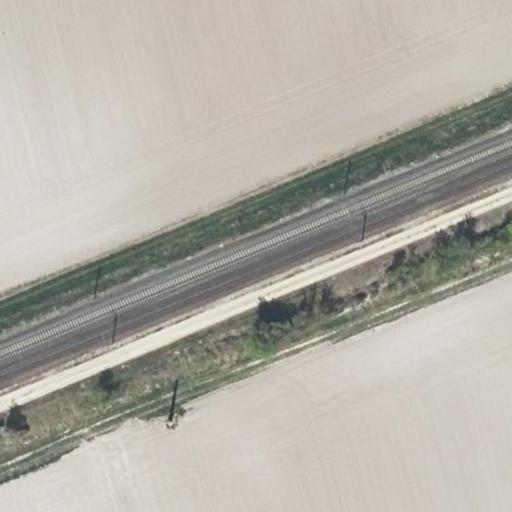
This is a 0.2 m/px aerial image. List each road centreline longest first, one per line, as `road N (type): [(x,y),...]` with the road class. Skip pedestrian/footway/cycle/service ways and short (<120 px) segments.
road 1 (track): [(0,299),(511,86)]
road 2 (track): [(511,190),(0,401)]
road 3 (track): [(511,260),(0,469)]
